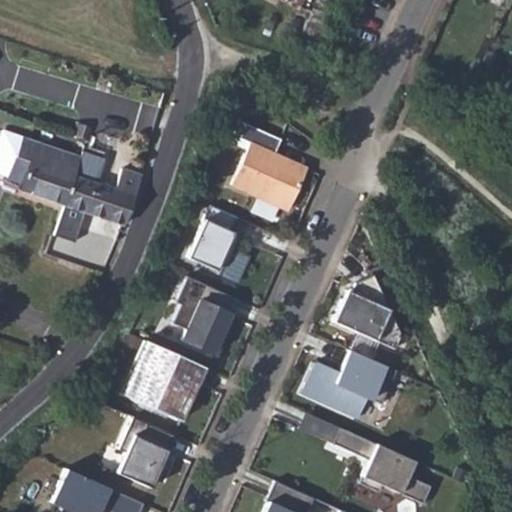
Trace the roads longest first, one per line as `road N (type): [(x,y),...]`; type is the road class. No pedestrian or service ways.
road 1 (track): [(193,51),(269,68),(325,95),(406,251),(511,488)]
road 2 (residential): [(431,0),(365,166),(204,511)]
road 3 (residential): [(0,432),(84,351),(127,278),(168,169),(193,51),(175,0)]
